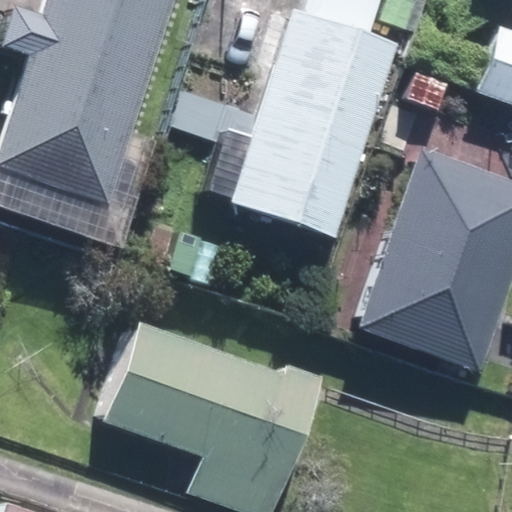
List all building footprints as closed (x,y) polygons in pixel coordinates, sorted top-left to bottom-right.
[(163,0),(34,0),(0,106),(0,169),(97,201),(163,0)] [(323,237),(386,45),(283,11),(220,203),(323,237)] [(511,33),(488,25),(465,92),(511,108),(511,33)] [(472,372),(511,260),(511,186),(413,151),(349,328),(472,372)] [(265,511),(312,386),(126,318),(89,419),(191,456),(179,491),(236,511),(265,511)]
